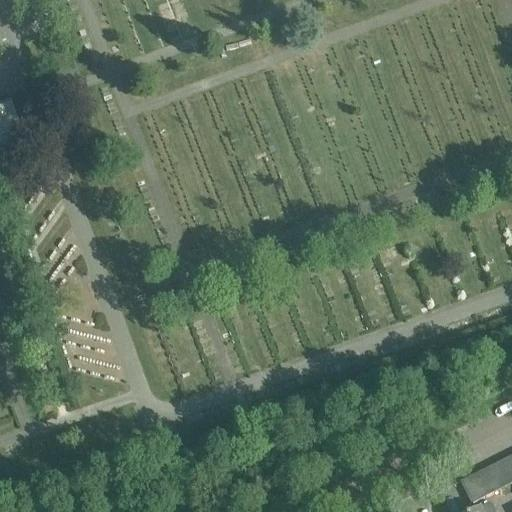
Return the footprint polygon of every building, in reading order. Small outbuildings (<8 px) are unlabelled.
[(16,102),(0,106),(0,146),(25,140),(16,102)] [(511,479),(503,461),(493,466),(505,489),(511,485),(511,479)] [(493,466),(482,472),(493,495),(505,489),(493,466)] [(482,472),(471,478),(482,501),(493,495),(482,472)] [(482,501),(471,478),(460,483),(472,506),(482,501)]
